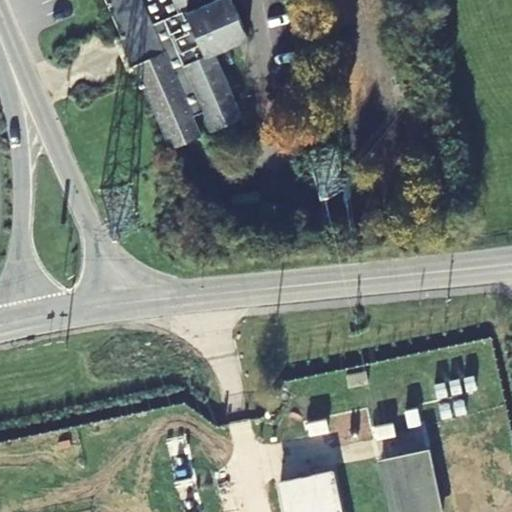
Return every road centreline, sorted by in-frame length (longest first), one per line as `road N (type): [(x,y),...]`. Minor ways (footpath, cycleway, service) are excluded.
road 1 (unknown): [(373,0),(381,113),(374,147),(352,181),(317,190),(286,173),(263,72)]
road 2 (tertiary): [(187,293),(511,261)]
road 3 (unclassified): [(126,298),(1,37)]
road 4 (unclassified): [(1,37),(21,145),(24,223),(11,322)]
road 5 (unclassified): [(187,293),(225,361),(240,423)]
